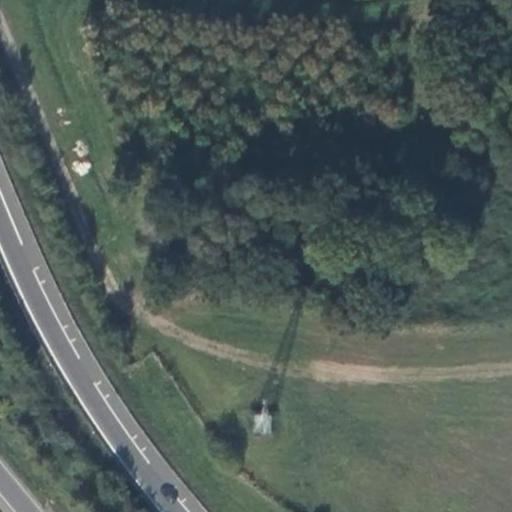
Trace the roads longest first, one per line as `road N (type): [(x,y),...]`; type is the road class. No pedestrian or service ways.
road 1 (trunk): [(174,511),(79,377),(0,214)]
road 2 (track): [(132,326),(0,24)]
